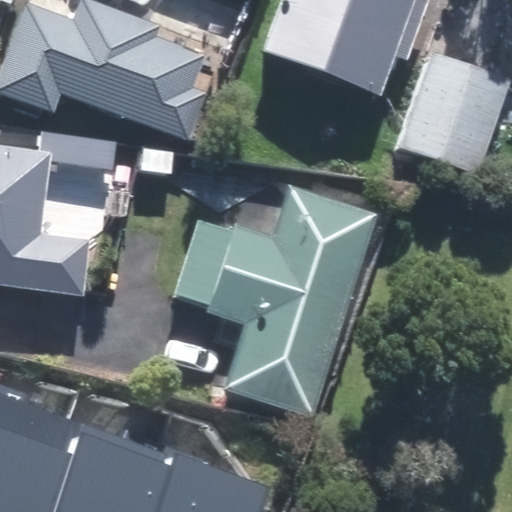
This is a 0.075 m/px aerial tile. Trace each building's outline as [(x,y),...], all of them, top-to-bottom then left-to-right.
[(79,0),(73,19),(27,2),(0,74),(0,90),(55,111),(62,92),(189,138),(206,94),(193,89),(206,54),(158,36),(162,23),(98,0),(79,0)] [(402,0),(274,0),(255,55),(367,96),(402,0)] [(500,84),(427,59),(396,150),(470,175),(500,84)] [(43,157),(0,151),(0,288),(76,298),(83,247),(32,241),(43,157)] [(302,421),(370,217),(283,189),(266,241),(230,229),(228,235),(192,224),(170,292),(205,303),(202,315),(238,326),(216,393),(302,421)] [(0,511),(54,511),(86,423),(0,392),(0,511)] [(86,423),(54,511),(139,511),(166,437),(122,422),(117,434),(86,423)] [(209,453),(166,437),(139,511),(258,511),(268,485),(205,464),(209,453)]
